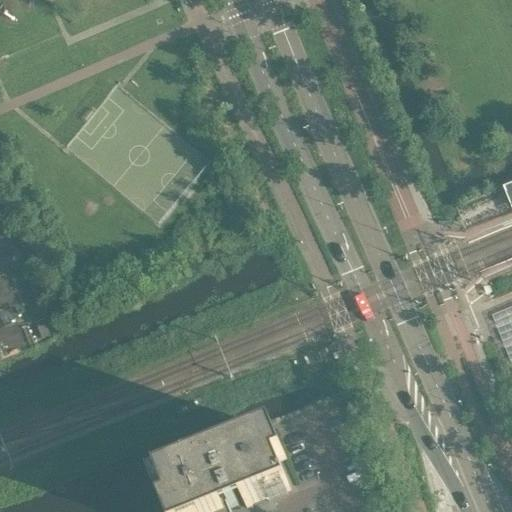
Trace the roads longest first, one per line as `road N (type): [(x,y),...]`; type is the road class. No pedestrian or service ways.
road 1 (secondary): [(234,0),(408,402),(467,511)]
road 2 (secondary): [(494,511),(272,0)]
